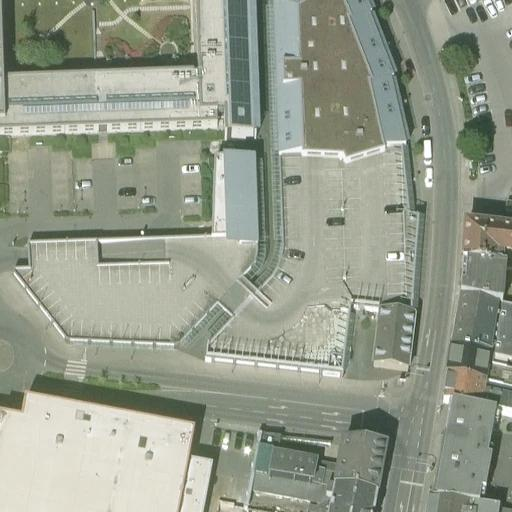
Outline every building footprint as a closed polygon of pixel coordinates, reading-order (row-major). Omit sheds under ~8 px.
[(0,0),(0,137),(217,130),(216,120),(224,120),(224,142),(254,141),(248,0),(0,0)] [(371,20),(362,0),(284,0),(273,8),(276,90),(279,171),(281,248),(281,253),(280,262),(278,266),(277,269),(276,274),(271,281),(268,285),(257,296),(250,290),(242,283),(253,271),(255,266),(257,262),(258,257),(257,250),(254,161),(214,162),(211,242),(95,246),(28,248),(28,262),(28,274),(13,274),(13,279),(66,346),(177,352),(217,310),(226,317),(232,323),(206,350),(205,364),(343,380),(351,312),(359,312),(380,315),(412,318),(420,221),(410,220),(403,159),(402,153),(405,152),(390,86),(393,85),(368,21),(371,20)] [(511,233),(509,233),(465,228),(462,266),(500,269),(502,259),(511,259),(511,233)] [(500,269),(462,266),(460,299),(497,307),(497,306),(502,307),(505,270),(500,269)] [(497,307),(460,299),(452,350),(489,357),(511,361),(511,347),(499,345),(498,348),(490,347),(493,329),(497,307)] [(511,308),(502,307),(497,306),(497,307),(493,329),(511,333),(511,308)] [(412,318),(380,315),(373,369),(407,373),(414,319),(412,318)] [(489,357),(452,350),(447,377),(484,385),(511,390),(511,375),(487,370),(489,357)] [(484,385),(447,377),(443,403),(450,405),(495,414),(511,417),(511,402),(483,396),(484,385)] [(180,511),(195,436),(22,404),(18,425),(0,421),(0,511),(180,511)] [(495,414),(450,405),(432,502),(478,509),(480,496),(485,496),(491,462),(487,461),(495,414)] [(280,440),(261,438),(253,477),(269,480),(273,458),(277,459),(280,440)] [(385,451),(343,447),(335,492),(376,500),(385,451)] [(277,459),(273,458),(269,480),(324,490),(328,468),(277,459)] [(269,480),(253,477),(250,493),(320,506),(329,502),(333,503),(335,492),(324,490),(269,480)] [(373,511),(376,500),(335,492),(333,503),(330,511),(373,511)] [(432,502),(428,501),(426,511),(504,511),(478,509),(432,502)]
